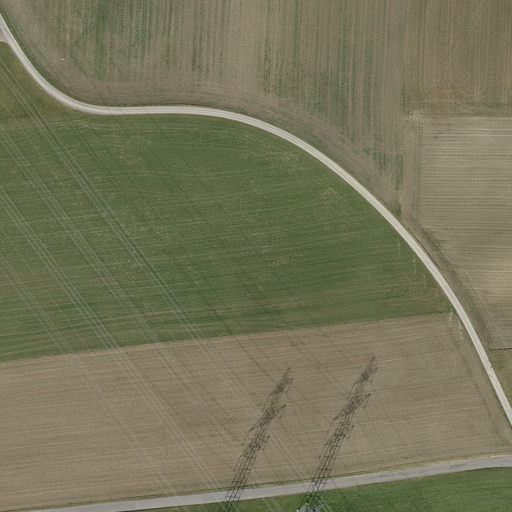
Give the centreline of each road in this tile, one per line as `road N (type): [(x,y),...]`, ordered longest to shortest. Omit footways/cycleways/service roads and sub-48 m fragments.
road 1 (track): [(0,21),(47,90),(70,103),(239,117),(310,150),(438,275),(471,324),(511,418)]
road 2 (tertiary): [(511,461),(48,511)]
